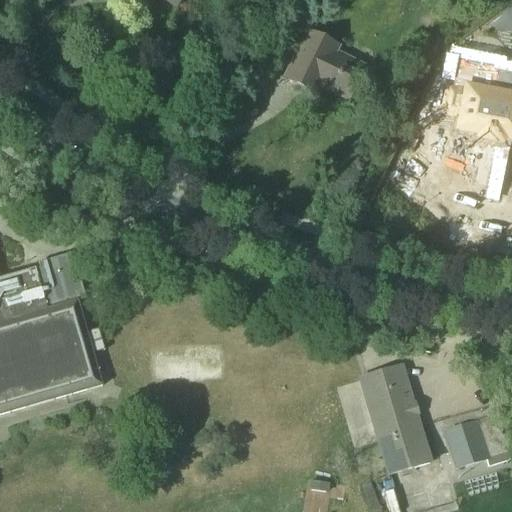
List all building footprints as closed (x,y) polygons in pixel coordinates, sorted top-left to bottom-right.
[(163,0),(174,8),(180,0),(163,0)] [(338,48),(306,32),(283,80),(314,95),(318,87),(348,101),(365,67),(336,53),(338,48)] [(442,115),(440,118),(442,119),(443,117),(461,123),(457,136),(478,143),(476,147),(497,154),(498,149),(511,153),(511,100),(494,94),(500,75),(458,62),(445,105),(446,105),(443,115),(442,115)] [(84,299),(71,253),(37,263),(39,268),(34,269),(46,309),(76,300),(77,301),(84,299)] [(0,416),(102,387),(92,355),(104,351),(97,329),(86,332),(77,301),(76,300),(46,309),(34,269),(0,278),(0,416)] [(359,379),(384,464),(388,477),(429,465),(414,416),(416,416),(415,414),(414,415),(412,407),(413,407),(413,405),(411,406),(400,367),(359,379)] [(444,430),(455,467),(485,458),(487,466),(510,459),(508,451),(497,415),(444,430)]
